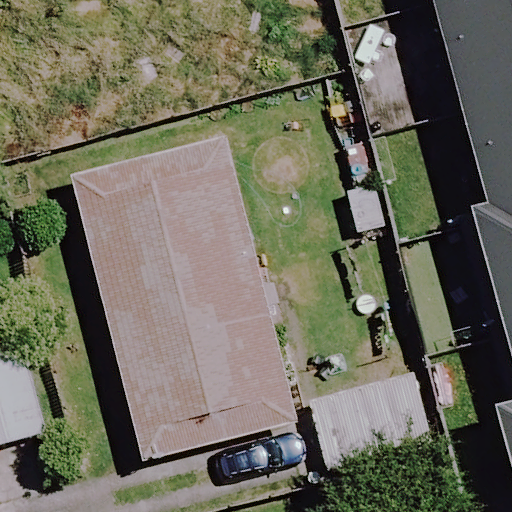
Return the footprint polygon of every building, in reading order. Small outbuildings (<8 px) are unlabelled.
[(40,0),(57,71),(210,34),(201,0),(40,0)] [(511,0),(441,0),(494,211),(475,215),(511,360),(511,408),(495,413),(511,477),(511,0)] [(0,168),(2,176),(58,161),(42,99),(0,110),(0,168)] [(304,423),(237,160),(80,200),(147,463),(304,423)] [(0,315),(0,461),(46,449),(9,313),(0,315)] [(406,379),(311,406),(331,479),(426,452),(406,379)]
